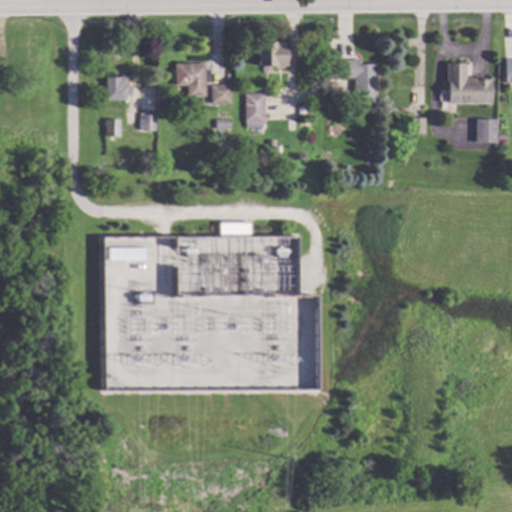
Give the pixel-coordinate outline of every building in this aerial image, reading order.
[(24,35),(40,34),(40,48),(24,48),(24,50),(10,50),(10,30),(24,30),(24,35)] [(285,68),(257,68),(256,45),(273,45),(273,42),(285,42),(285,68)] [(511,80),(503,80),(503,59),(511,59),(511,80)] [(359,66),(374,65),(374,105),(353,105),(352,79),(334,79),(333,60),(358,60),(359,66)] [(464,64),(464,80),(491,81),(490,106),(446,104),(448,63),(464,64)] [(203,97),(185,97),(185,86),(174,86),(174,65),(203,65),(203,97)] [(125,87),(129,87),(129,96),(125,96),(125,101),(105,101),(105,78),(125,79),(125,87)] [(229,105),(209,106),(209,87),(229,87),(229,105)] [(263,124),(261,124),(261,128),(244,129),(244,123),(243,123),(242,95),(263,95),(263,124)] [(154,116),(154,132),(138,132),(138,115),(154,116)] [(424,134),(408,134),(409,118),(423,118),(424,118),(424,134)] [(118,138),(115,138),(115,142),(107,142),(107,138),(103,138),(103,120),(118,121),(118,138)] [(228,131),(214,131),(214,120),(228,121),(228,131)] [(494,121),(493,144),(471,143),(472,120),(494,121)] [(37,158),(0,158),(0,131),(37,131),(37,158)] [(505,140),(496,139),(496,132),(505,132),(505,140)] [(280,148),(273,148),(273,154),(265,153),(265,141),(280,141),(280,148)] [(250,239),(216,238),(216,223),(250,224),(250,239)] [(144,262),(106,262),(106,249),(144,249),(144,262)]
